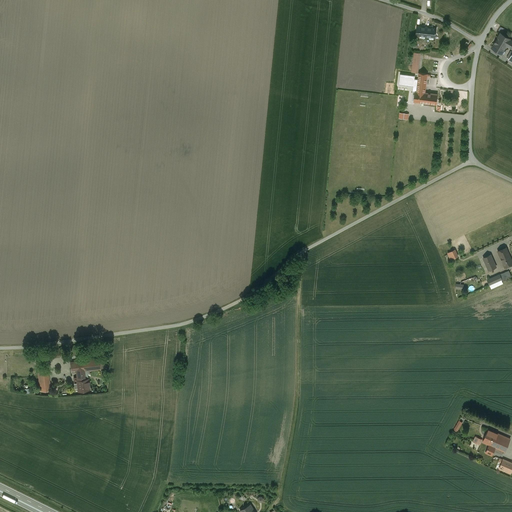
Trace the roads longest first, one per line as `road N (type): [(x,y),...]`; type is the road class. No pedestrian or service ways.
road 1 (unclassified): [(473,161),(306,249),(258,291),(218,312),(0,348)]
road 2 (track): [(301,252),(296,408),(279,501),(266,508)]
